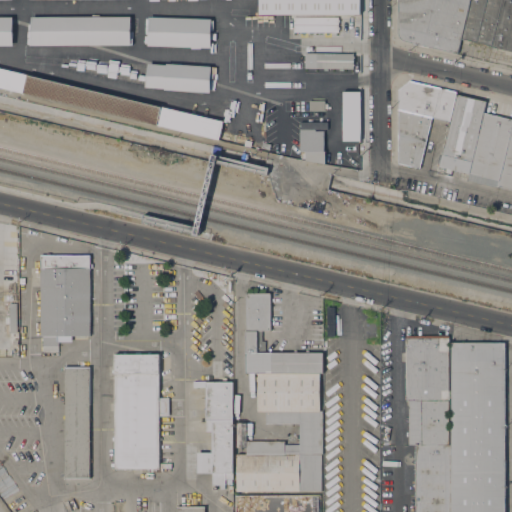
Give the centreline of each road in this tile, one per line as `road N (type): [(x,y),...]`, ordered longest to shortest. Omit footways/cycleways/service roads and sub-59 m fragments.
road 1 (tertiary): [(511,324),(0,203)]
road 2 (residential): [(379,164),(379,0)]
road 3 (residential): [(511,85),(379,54)]
